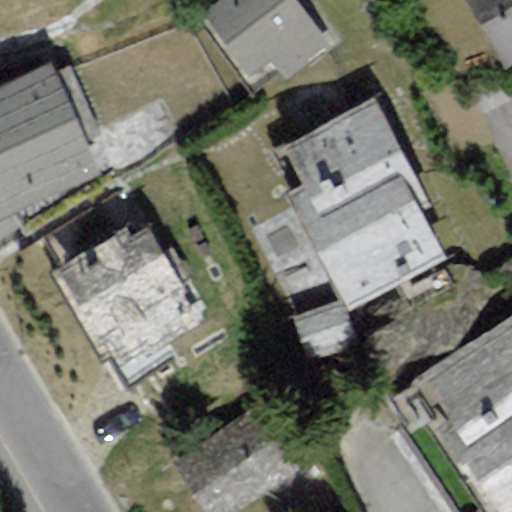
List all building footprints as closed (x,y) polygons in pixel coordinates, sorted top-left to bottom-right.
[(218,0),(192,17),(251,101),(324,53),(286,6),(294,0),(218,0)] [(511,0),(447,0),(491,75),(511,64),(511,0)] [(39,68),(0,84),(0,217),(85,186),(74,162),(98,150),(64,70),(43,78),(39,68)] [(362,104),(268,152),(288,190),(270,201),(286,230),(327,308),(282,326),(299,367),(350,350),(335,316),(436,263),(407,219),(424,209),(411,180),(402,185),(362,104)] [(61,344),(111,433),(203,382),(153,293),(61,344)] [(511,511),(511,315),(385,403),(455,511),(511,511)] [(166,469),(193,511),(234,511),(283,481),(242,419),(166,469)]
